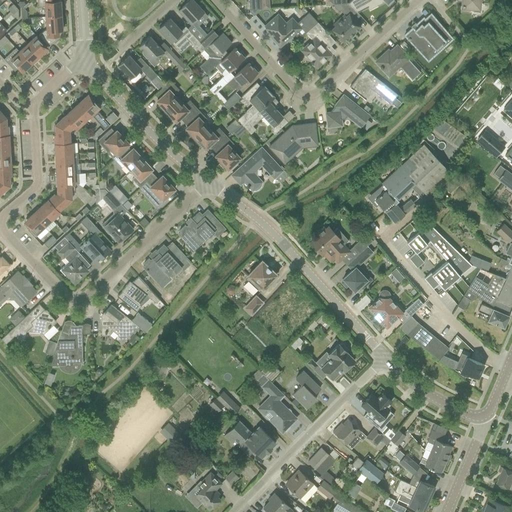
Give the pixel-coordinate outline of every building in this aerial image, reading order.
[(37,0),(38,7),(44,6),(45,17),(61,16),(60,1),(56,1),(56,0),(37,0)] [(193,1),(194,0),(187,0),(185,2),(186,3),(178,10),(190,24),(203,12),(193,1)] [(248,0),(249,10),(261,9),(260,0),(248,0)] [(260,0),(261,9),(269,9),(268,0),(260,0)] [(351,0),(348,3),(353,8),(357,13),(367,8),(375,3),(377,6),(386,1),(387,3),(390,0),(351,0)] [(462,0),(462,5),(462,8),(462,11),(469,11),(472,8),(479,9),(479,2),(482,0),(462,0)] [(347,12),(353,8),(348,3),(346,3),(333,4),(334,6),(334,7),(335,9),(337,10),(339,11),(341,11),(344,14),(333,25),(334,27),(332,29),(344,42),(350,36),(351,37),(354,33),(361,27),(347,12)] [(18,11),(18,10),(15,7),(10,12),(18,20),(18,19),(18,11)] [(307,31),(317,22),(308,13),(302,19),(305,22),(302,25),(307,31)] [(428,61),(452,39),(431,13),(425,19),(423,18),(416,25),(418,27),(415,31),(412,28),(404,35),(428,61)] [(292,19),(286,24),(278,15),(265,27),(271,33),(269,35),(280,46),(300,28),(292,19)] [(58,31),(62,31),(61,16),(45,17),(45,29),(38,36),(48,46),(55,40),(55,37),(59,36),(58,31)] [(159,25),(157,27),(163,34),(175,47),(186,37),(181,31),(180,31),(176,26),(169,19),(161,27),(159,25)] [(322,37),(326,32),(317,22),(307,31),(306,33),(312,40),(301,50),(311,61),(310,62),(312,64),(312,63),(317,68),(331,55),(322,45),(326,42),(322,37)] [(212,29),(205,36),(193,24),(188,29),(192,34),(201,44),(205,48),(218,36),(212,29)] [(220,53),(231,43),(222,33),(218,36),(205,48),(203,50),(208,55),(208,58),(200,66),(207,74),(215,66),(224,58),(220,53)] [(192,34),(187,39),(191,43),(196,48),(197,48),(201,44),(192,34)] [(39,57),(48,49),(36,36),(27,44),(39,57)] [(164,53),(156,44),(150,37),(139,47),(144,53),(142,54),(147,59),(148,58),(149,60),(148,60),(154,67),(159,62),(157,59),(164,53)] [(403,42),(400,45),(406,52),(410,49),(403,42)] [(31,64),(39,57),(27,44),(19,52),(31,64)] [(409,59),(403,53),(397,45),(385,56),(383,54),(375,62),(380,67),(379,67),(389,77),(400,67),(412,80),(420,73),(408,59),(409,59)] [(224,76),(209,89),(214,94),(227,83),(233,77),(234,76),(229,71),(235,66),(242,59),(243,60),(246,57),(240,51),(239,52),(235,48),(224,58),(219,62),(224,68),(221,73),(224,76)] [(176,67),(181,62),(170,50),(165,55),(176,67)] [(22,72),(31,64),(19,52),(7,63),(14,71),(18,68),(22,72)] [(141,68),(131,58),(129,56),(117,67),(132,82),(135,82),(141,77),(141,74),(138,71),(141,68)] [(234,76),(233,77),(238,83),(234,88),(237,91),(248,81),(255,74),(256,75),(259,72),(254,66),(252,68),(248,63),(241,70),(234,76)] [(151,81),(157,75),(148,66),(142,71),(151,81)] [(358,76),(349,87),(355,92),(363,99),(371,89),(375,92),(390,104),(390,103),(394,98),(397,95),(374,76),(366,70),(360,77),(358,76)] [(497,78),(492,83),(500,90),(504,84),(497,78)] [(174,94),(179,90),(170,81),(156,93),(160,98),(157,101),(160,104),(158,106),(165,113),(179,99),(174,94)] [(255,84),(257,83),(256,83),(241,97),(247,103),(249,101),(252,105),(237,120),(242,125),(273,97),(264,86),(260,90),(255,84)] [(227,109),(240,97),(235,92),(222,104),(227,109)] [(96,111),(100,107),(96,103),(92,99),(88,94),(79,102),(91,115),(100,125),(104,130),(109,125),(105,121),(103,119),(104,119),(98,112),(97,113),(96,111)] [(96,94),(92,99),(96,103),(100,99),(96,94)] [(332,112),(326,113),(327,123),(327,128),(328,128),(337,127),(341,126),(340,120),(341,120),(345,119),(346,117),(359,128),(360,127),(366,120),(369,116),(366,114),(362,110),(351,101),(343,95),(334,106),(335,107),(332,111),(332,112)] [(273,97),(242,125),(246,130),(250,134),(256,129),(252,126),(263,116),(272,126),(277,131),(280,129),(287,122),(286,122),(282,118),(282,117),(276,109),(277,108),(277,102),(273,97)] [(394,98),(390,103),(397,108),(401,104),(394,98)] [(189,100),(184,105),(179,99),(165,113),(171,119),(172,118),(176,122),(181,116),(185,121),(198,109),(189,100)] [(506,106),(502,110),(511,118),(511,99),(511,100),(506,106)] [(84,122),(91,115),(79,102),(72,109),(84,122)] [(76,129),(84,122),(72,109),(64,116),(76,129)] [(203,121),(206,118),(198,109),(185,121),(189,125),(186,128),(189,132),(188,133),(194,140),(208,127),(203,121)] [(6,126),(6,118),(0,112),(0,136),(8,136),(8,126),(6,126)] [(76,130),(76,129),(64,116),(55,125),(55,135),(54,135),(54,145),(72,143),(70,143),(70,131),(73,127),(76,130)] [(234,120),(227,126),(236,137),(243,131),(234,120)] [(317,146),(315,133),(314,123),(304,124),(304,125),(297,132),(292,126),(268,148),(284,165),(302,148),(317,146)] [(218,128),(213,132),(208,127),(194,140),(200,147),(202,146),(205,149),(211,144),(215,148),(227,137),(218,128)] [(101,137),(96,141),(106,152),(109,149),(116,155),(128,144),(125,141),(127,139),(121,133),(119,135),(116,131),(113,134),(109,130),(101,137)] [(485,130),(476,141),(495,157),(504,147),(485,130)] [(0,146),(9,146),(8,136),(0,136),(0,146)] [(233,150),(236,147),(227,137),(215,148),(219,153),(215,156),(218,159),(217,161),(223,167),(224,166),(227,169),(240,157),(233,150)] [(55,155),(73,154),(72,143),(54,145),(55,155)] [(125,147),(128,144),(116,155),(113,158),(112,158),(121,168),(124,165),(130,170),(143,158),(137,151),(136,152),(132,149),(129,152),(125,147)] [(0,156),(10,156),(9,146),(0,146),(0,156)] [(429,199),(453,176),(425,146),(390,176),(382,182),(388,190),(386,191),(385,191),(384,191),(395,204),(398,201),(397,200),(416,184),(429,199)] [(285,179),(288,176),(261,147),(231,175),(235,180),(237,178),(242,183),(243,182),(247,185),(246,186),(248,188),(249,187),(252,191),(253,190),(256,190),(258,188),(260,185),(261,182),(262,182),(256,176),(256,170),(261,165),(269,173),(270,172),(275,177),(280,173),(285,179)] [(55,165),(73,164),(73,154),(55,155),(55,165)] [(0,166),(10,166),(10,156),(0,156),(0,166)] [(148,166),(150,164),(143,158),(130,170),(135,176),(132,179),(140,188),(152,177),(148,172),(151,169),(148,166)] [(56,175),(73,174),(73,164),(55,165),(56,175)] [(9,176),(11,176),(10,166),(0,166),(0,194),(10,186),(9,176)] [(500,166),(493,174),(499,178),(498,179),(511,190),(511,175),(505,170),(500,166)] [(73,174),(56,175),(57,185),(74,184),(79,184),(79,183),(78,174),(73,174)] [(166,178),(165,179),(162,176),(156,181),(152,177),(140,188),(148,197),(154,192),(162,200),(174,189),(171,186),(172,184),(166,178)] [(71,185),(74,185),(74,184),(57,185),(57,193),(55,195),(54,194),(47,200),(59,213),(60,212),(59,211),(72,200),(71,185)] [(104,189),(99,190),(99,196),(100,200),(108,193),(104,189)] [(120,203),(109,191),(108,193),(100,200),(100,201),(96,204),(101,209),(106,204),(112,210),(120,203)] [(400,209),(395,204),(384,191),(374,200),(382,210),(384,208),(386,211),(385,211),(395,222),(402,216),(409,210),(415,205),(410,200),(400,209)] [(52,220),(59,213),(47,200),(40,207),(52,220)] [(44,227),(52,220),(40,207),(32,214),(44,227)] [(216,221),(217,220),(207,210),(202,215),(199,212),(191,220),(192,221),(186,227),(185,225),(179,231),(180,232),(178,234),(185,242),(184,244),(192,253),(213,234),(216,237),(224,230),(216,221)] [(133,229),(121,216),(118,212),(103,226),(118,243),(133,229)] [(36,235),(44,227),(32,214),(24,222),(33,233),(31,235),(36,240),(39,238),(36,235)] [(95,236),(100,232),(86,217),(80,222),(90,232),(89,233),(88,234),(88,235),(89,238),(80,246),(94,261),(99,257),(101,259),(109,251),(95,236)] [(429,223),(417,233),(426,244),(430,242),(440,254),(451,245),(429,223)] [(508,243),(511,238),(511,231),(503,223),(496,232),(508,243)] [(337,229),(334,232),(327,225),(325,228),(324,226),(316,233),(318,235),(310,242),(321,255),(323,254),(330,262),(334,258),(338,263),(341,260),(350,251),(344,244),(348,240),(337,229)] [(417,233),(406,242),(415,253),(416,253),(426,244),(417,233)] [(367,246),(373,241),(366,234),(352,247),(358,254),(367,246)] [(48,248),(56,240),(52,235),(43,244),(48,248)] [(90,265),(78,252),(64,237),(54,246),(59,251),(58,252),(64,258),(70,263),(65,267),(64,266),(59,270),(65,276),(66,275),(74,283),(87,271),(74,256),(78,253),(89,265),(90,265)] [(145,265),(143,267),(150,274),(152,277),(160,270),(167,278),(173,272),(175,274),(180,269),(182,271),(191,263),(179,250),(172,242),(166,248),(163,245),(156,251),(156,252),(158,254),(153,259),(152,258),(151,259),(150,260),(148,259),(144,263),(145,265)] [(451,245),(440,254),(446,261),(459,276),(472,266),(451,245)] [(361,263),(373,253),(367,246),(358,254),(355,257),(361,263)] [(415,253),(409,258),(417,268),(423,262),(416,253),(415,253)] [(471,256),(468,262),(470,264),(480,268),(487,271),(490,263),(471,256)] [(0,272),(8,265),(2,258),(0,259),(0,272)] [(511,263),(508,261),(501,259),(499,263),(510,269),(505,279),(511,282),(511,263)] [(262,290),(276,275),(261,261),(246,277),(247,278),(246,280),(259,292),(261,289),(262,290)] [(446,261),(439,268),(451,283),(459,276),(446,261)] [(350,272),(342,279),(354,291),(360,286),(360,287),(362,289),(369,283),(359,273),(362,270),(359,266),(358,265),(351,271),(350,272)] [(431,273),(424,278),(432,289),(439,284),(443,289),(451,283),(439,268),(431,274),(431,273)] [(19,306),(35,291),(17,272),(0,287),(0,304),(6,300),(13,300),(19,306)] [(117,296),(125,303),(135,311),(141,306),(139,304),(146,295),(155,303),(159,300),(145,284),(138,277),(138,276),(128,286),(126,285),(121,291),(122,292),(117,296)] [(508,313),(511,306),(511,305),(511,282),(505,279),(498,276),(495,283),(501,286),(495,298),(486,292),(489,286),(475,277),(467,289),(492,306),(508,313)] [(227,289),(226,291),(226,293),(228,294),(230,295),(232,295),(234,293),(234,291),(234,289),(233,288),(231,287),(228,287),(227,289)] [(474,300),(476,296),(467,289),(457,306),(463,310),(470,300),(471,301),(474,300)] [(388,292),(386,291),(382,290),(380,292),(378,293),(378,295),(378,299),(369,308),(386,327),(394,320),(393,320),(396,317),(397,318),(402,313),(397,308),(399,306),(395,302),(394,304),(389,299),(390,298),(390,295),(388,292)] [(251,316),(264,303),(255,295),(243,308),(251,316)] [(410,316),(422,304),(417,298),(404,310),(410,316)] [(49,326),(55,321),(39,304),(1,339),(6,344),(14,336),(19,341),(25,336),(25,332),(40,333),(41,332),(43,334),(50,327),(49,326)] [(508,316),(507,315),(481,304),(477,311),(489,316),(488,321),(503,328),(508,316)] [(131,321),(119,311),(111,305),(102,315),(102,320),(104,321),(103,322),(102,322),(102,334),(109,333),(111,330),(118,335),(117,336),(117,340),(122,344),(128,336),(129,337),(133,332),(134,333),(139,327),(131,321)] [(14,324),(24,316),(18,310),(9,318),(14,324)] [(137,313),(131,321),(139,327),(145,332),(151,324),(137,313)] [(449,348),(418,323),(410,316),(399,327),(406,334),(438,360),(447,351),(449,348)] [(58,340),(49,366),(58,366),(64,366),(67,368),(70,368),(72,366),(72,363),(81,363),(82,363),(82,339),(82,335),(82,329),(82,325),(78,325),(78,326),(75,326),(74,326),(71,325),(68,333),(61,331),(62,330),(61,330),(58,340)] [(294,341),(290,345),(294,350),(298,346),(294,341)] [(347,352),(347,349),(342,344),(339,345),(339,344),(338,345),(338,344),(327,355),(330,358),(321,368),(332,379),(342,370),(344,371),(354,360),(347,353),(347,352)] [(452,359),(452,355),(447,351),(438,360),(448,367),(467,375),(468,373),(478,378),(483,365),(467,358),(467,356),(461,353),(458,360),(452,359)] [(313,370),(318,366),(311,359),(306,363),(313,370)] [(163,375),(169,368),(162,361),(156,369),(163,375)] [(270,363),(261,372),(270,381),(279,372),(270,363)] [(319,389),(320,388),(303,371),(295,379),(302,385),(292,395),(306,408),(316,398),(313,395),(319,388),(319,389)] [(43,385),(49,387),(54,375),(47,373),(43,385)] [(256,380),(255,381),(269,395),(257,408),(275,425),(282,432),(284,431),(285,431),(289,428),(289,426),(296,418),(289,411),(276,399),(282,393),(270,381),(263,374),(256,380)] [(152,376),(147,381),(153,387),(158,382),(152,376)] [(235,405),(222,392),(216,398),(224,405),(233,415),(239,409),(235,405)] [(382,394),(377,399),(371,394),(361,405),(376,419),(372,424),(375,427),(381,432),(386,426),(379,420),(388,409),(386,407),(391,402),(382,394)] [(216,413),(224,405),(216,398),(209,405),(216,413)] [(338,426),(332,432),(345,444),(354,435),(355,436),(360,431),(347,419),(340,427),(338,426)] [(237,445),(243,439),(250,432),(238,420),(234,424),(235,425),(227,432),(234,439),(231,442),(235,446),(237,445)] [(270,448),(275,443),(259,427),(245,441),(243,439),(237,445),(248,456),(254,450),(261,458),(266,453),(267,453),(269,451),(271,449),(270,448)] [(366,437),(365,437),(375,446),(379,443),(381,440),(384,436),(374,427),(366,437)] [(398,430),(390,440),(396,446),(404,436),(398,430)] [(429,437),(427,442),(432,444),(429,452),(448,460),(450,455),(448,454),(451,446),(444,443),(447,437),(431,430),(428,437),(429,437)] [(334,461),(328,455),(321,448),(308,462),(321,474),(319,478),(322,480),(332,487),(337,482),(325,471),(334,461)] [(421,458),(419,463),(424,464),(423,465),(431,468),(440,472),(444,464),(446,465),(448,460),(429,452),(426,460),(421,458)] [(406,454),(399,462),(412,474),(419,467),(420,466),(406,454)] [(366,460),(363,462),(357,457),(351,465),(352,465),(357,470),(375,484),(384,473),(366,460)] [(86,461),(82,466),(86,470),(90,466),(86,461)] [(352,465),(348,471),(354,475),(357,470),(352,465)] [(502,472),(497,483),(506,486),(510,488),(511,488),(511,470),(504,467),(502,472)] [(231,485),(238,478),(232,471),(224,478),(231,485)] [(313,485),(306,478),(298,471),(285,485),(300,498),(313,485)] [(196,496),(190,501),(196,507),(196,508),(201,503),(209,511),(220,500),(213,493),(222,484),(210,473),(201,482),(200,481),(190,490),(196,496)] [(434,487),(425,483),(418,479),(415,486),(399,480),(397,485),(414,493),(428,499),(434,487)] [(322,480),(316,488),(318,489),(329,498),(330,497),(336,502),(340,497),(342,495),(332,487),(322,480)] [(353,482),(346,493),(354,498),(361,486),(353,482)] [(397,485),(394,491),(400,494),(411,499),(409,504),(414,507),(423,511),(428,499),(414,493),(397,485)] [(291,511),(293,511),(281,500),(274,494),(268,500),(270,501),(263,508),(267,511),(291,511)] [(394,502),(394,501),(387,497),(383,504),(390,507),(390,508),(396,511),(403,511),(405,508),(394,502)] [(332,511),(355,511),(358,508),(341,498),(337,503),(332,511)] [(488,504),(484,511),(507,511),(510,507),(494,500),(492,505),(488,504)]
